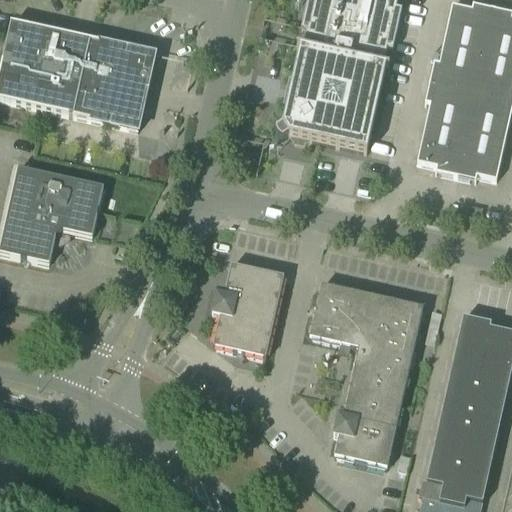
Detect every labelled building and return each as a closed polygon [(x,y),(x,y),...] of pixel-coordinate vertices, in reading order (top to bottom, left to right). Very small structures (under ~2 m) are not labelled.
[(388,74),(388,72),(382,71),(386,53),(391,55),(400,14),(394,13),(397,0),(307,0),(300,34),(306,36),(302,53),(296,52),(295,53),(298,54),(281,130),(274,135),(276,141),(281,146),(288,141),(366,158),(385,73),(388,74)] [(470,15),(451,11),(438,69),(433,68),(424,108),(429,110),(416,168),(436,173),(435,178),(475,187),(476,182),(495,186),(511,110),(511,24),(511,19),(472,10),(470,15)] [(153,60),(9,29),(0,71),(0,106),(137,136),(135,77),(149,76),(152,62),(153,62),(153,60)] [(62,237),(71,239),(91,244),(103,193),(17,173),(0,247),(0,259),(48,271),(55,242),(56,242),(58,246),(65,242),(62,238),(62,237)] [(479,224),(482,214),(471,211),(469,221),(479,224)] [(216,299),(212,314),(211,321),(219,323),(212,353),(264,365),(283,283),(230,271),(223,300),(216,299)] [(422,314),(320,291),(308,344),(349,353),(349,355),(353,362),(355,363),(340,432),(335,431),(334,434),(332,441),(337,442),(333,463),(386,475),(422,314)] [(419,511),(480,511),(511,370),(511,338),(489,334),(490,329),(462,323),(425,487),(421,486),(417,502),(422,503),(419,511)]
